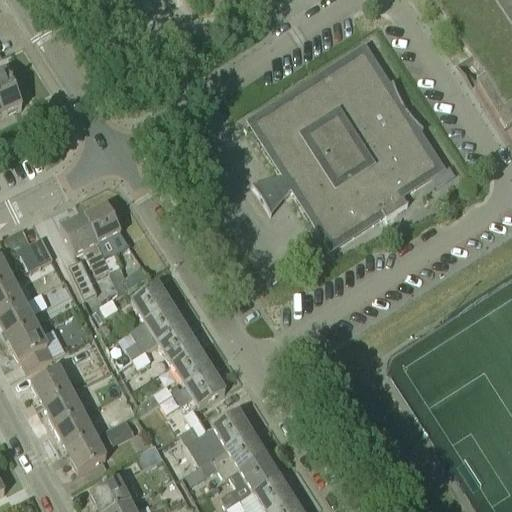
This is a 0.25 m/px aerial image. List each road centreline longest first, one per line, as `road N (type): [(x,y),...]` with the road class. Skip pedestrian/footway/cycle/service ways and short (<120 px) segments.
road 1 (unclassified): [(344,511),(119,153)]
road 2 (unclassified): [(119,153),(22,0)]
road 3 (residential): [(66,511),(0,377)]
road 4 (unclassified): [(0,217),(119,153)]
